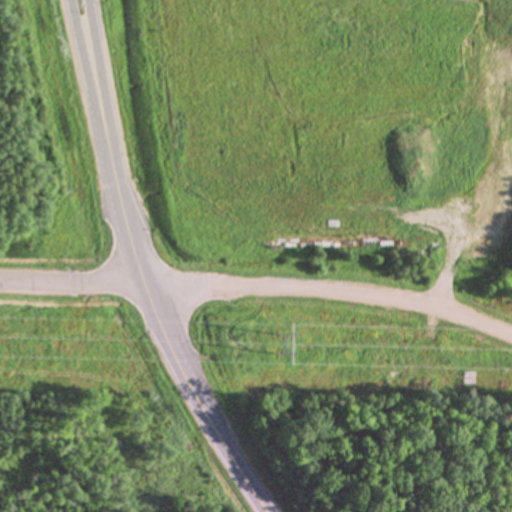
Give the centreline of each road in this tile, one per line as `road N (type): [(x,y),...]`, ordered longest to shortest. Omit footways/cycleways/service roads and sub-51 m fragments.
road 1 (tertiary): [(266,511),(171,355),(137,283),(113,190)]
road 2 (residential): [(239,287),(372,297),(511,336)]
road 3 (residential): [(0,279),(239,287)]
road 4 (tertiary): [(70,0),(113,190)]
road 5 (tertiary): [(113,190),(113,137),(89,0)]
